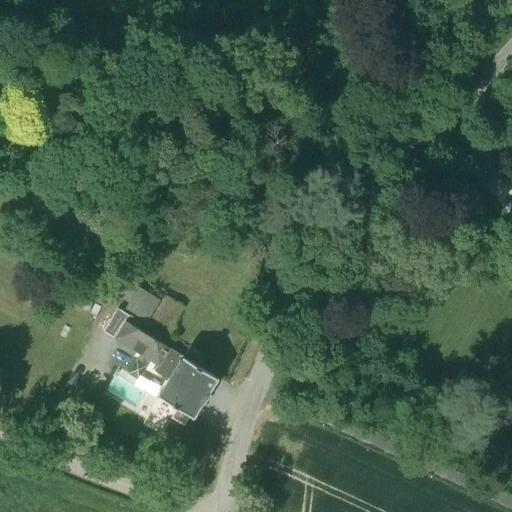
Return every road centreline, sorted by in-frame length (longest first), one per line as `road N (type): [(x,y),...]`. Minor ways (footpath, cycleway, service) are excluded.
road 1 (unclassified): [(258,385),(283,340),(373,228),(511,69)]
road 2 (unclassified): [(511,504),(258,385)]
road 3 (unclassified): [(211,511),(187,510),(0,436)]
road 4 (unclassified): [(219,511),(258,385)]
